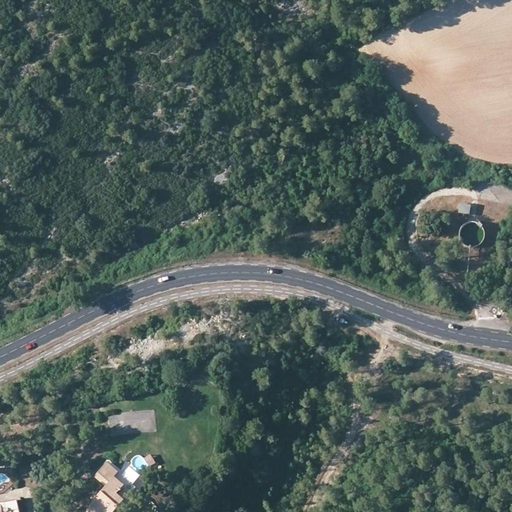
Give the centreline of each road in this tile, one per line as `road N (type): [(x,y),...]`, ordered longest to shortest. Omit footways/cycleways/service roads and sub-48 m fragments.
road 1 (secondary): [(0,357),(159,283),(243,272),(291,277),(487,339)]
road 2 (unclassified): [(511,192),(430,196),(411,221),(415,250),(477,303),(487,339)]
road 3 (track): [(310,511),(393,313)]
